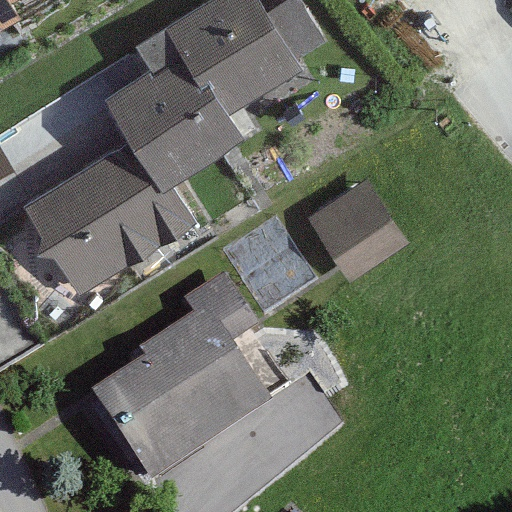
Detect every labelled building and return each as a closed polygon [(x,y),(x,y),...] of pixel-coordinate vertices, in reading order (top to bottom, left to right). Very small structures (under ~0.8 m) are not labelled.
[(0,0),(0,18),(14,12),(7,0),(0,0)] [(101,103),(124,143),(19,203),(74,293),(191,222),(166,178),(230,142),(215,116),(291,73),(248,0),(202,0),(163,22),(183,57),(101,103)] [(0,174),(18,165),(0,132),(0,174)] [(360,180),(302,221),(343,278),(401,237),(360,180)] [(263,410),(201,310),(128,355),(136,369),(90,397),(143,483),(263,410)]
